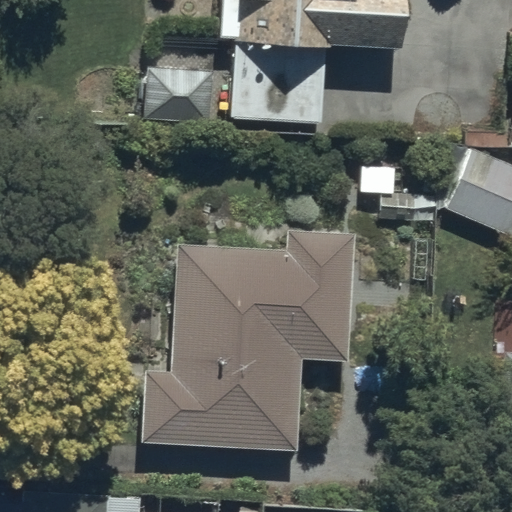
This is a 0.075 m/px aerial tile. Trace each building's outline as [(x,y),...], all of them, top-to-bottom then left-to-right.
[(213,0),(213,26),(226,27),(221,107),(311,113),(316,22),(393,29),(394,0),(213,0)] [(209,57),(142,54),(140,106),(208,108),(209,57)] [(511,152),(468,133),(437,197),(511,230),(511,152)] [(279,237),(170,230),(162,358),(136,356),(133,431),(289,440),(295,348),(339,351),(347,220),(280,215),(279,237)] [(511,425),(511,344),(494,344),(490,425),(511,425)] [(139,511),(141,487),(18,484),(16,511),(139,511)]
